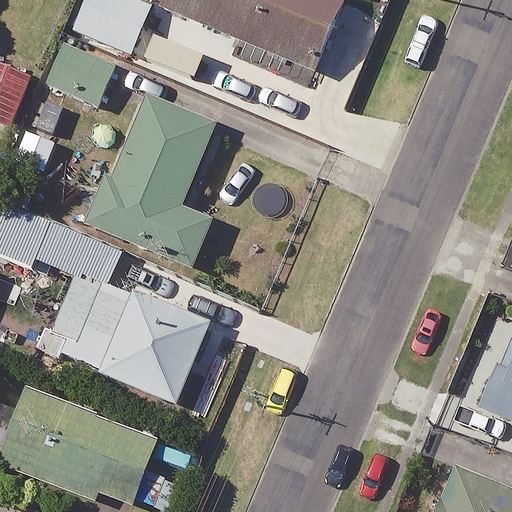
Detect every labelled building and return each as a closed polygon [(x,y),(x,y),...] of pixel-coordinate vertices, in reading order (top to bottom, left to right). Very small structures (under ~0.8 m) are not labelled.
[(150,7),(133,0),(84,0),(72,32),(130,56),(150,7)] [(341,0),(161,0),(158,9),(312,72),(341,0)] [(114,65),(84,54),(67,95),(98,107),(114,65)] [(28,76),(0,66),(0,125),(9,129),(28,76)] [(212,130),(140,100),(87,226),(189,269),(209,223),(178,210),(212,130)] [(64,227),(0,200),(0,271),(22,280),(29,263),(47,270),(64,227)] [(207,327),(77,272),(44,350),(174,406),(207,327)] [(511,336),(481,411),(511,423),(511,336)] [(125,511),(155,439),(22,386),(0,440),(0,465),(116,511),(125,511)] [(511,511),(511,494),(453,471),(436,511),(511,511)]
